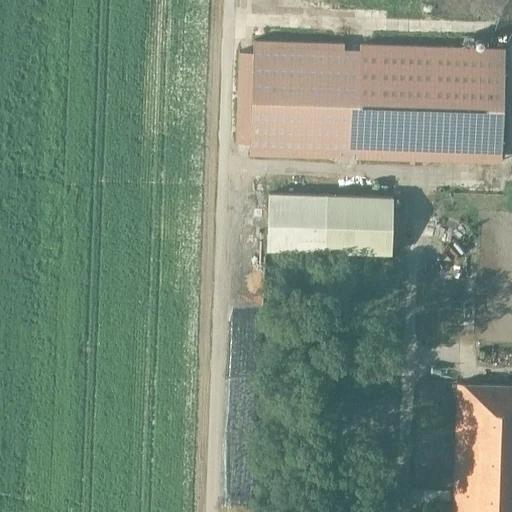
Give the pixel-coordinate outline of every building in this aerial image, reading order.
[(253,51),(239,50),(235,142),(250,143),(249,155),(340,158),(340,152),(357,152),(356,158),(501,164),(505,49),(360,44),(360,50),(343,50),(343,43),(253,40),(253,51)] [(266,250),(392,254),(393,196),(268,192),(266,250)] [(511,273),(510,255),(475,256),(476,274),(511,273)] [(511,511),(511,385),(452,384),(449,511),(511,511)] [(410,486),(410,497),(439,498),(440,487),(410,486)]
